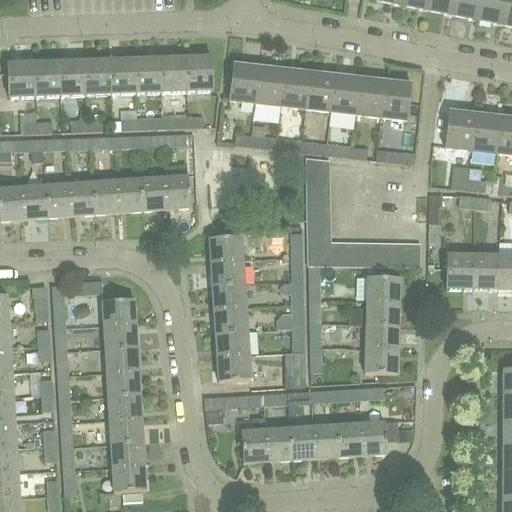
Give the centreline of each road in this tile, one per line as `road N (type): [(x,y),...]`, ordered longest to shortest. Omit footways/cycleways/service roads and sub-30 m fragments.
road 1 (residential): [(0,256),(112,252),(164,283),(175,310),(192,451),(201,481),(222,496)]
road 2 (residential): [(241,21),(511,70)]
road 3 (residential): [(0,26),(241,21)]
road 4 (residential): [(417,478),(429,453),(431,379),(452,343),(480,333),(511,335)]
road 5 (residential): [(222,496),(243,503),(387,495),(417,478)]
